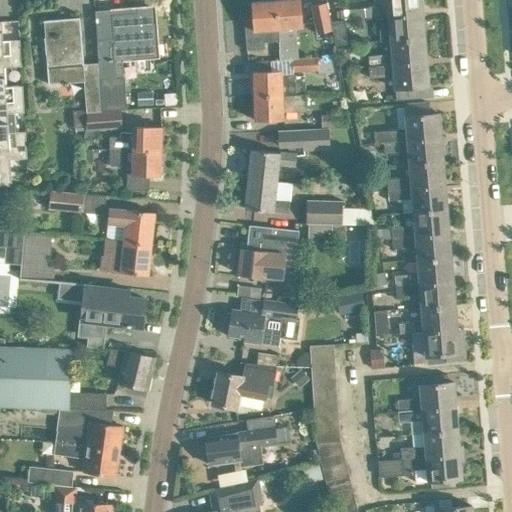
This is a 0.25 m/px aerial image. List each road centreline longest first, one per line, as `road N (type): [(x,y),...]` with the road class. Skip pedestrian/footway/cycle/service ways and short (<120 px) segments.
road 1 (residential): [(146,511),(203,189),(203,0)]
road 2 (residential): [(504,364),(481,98)]
